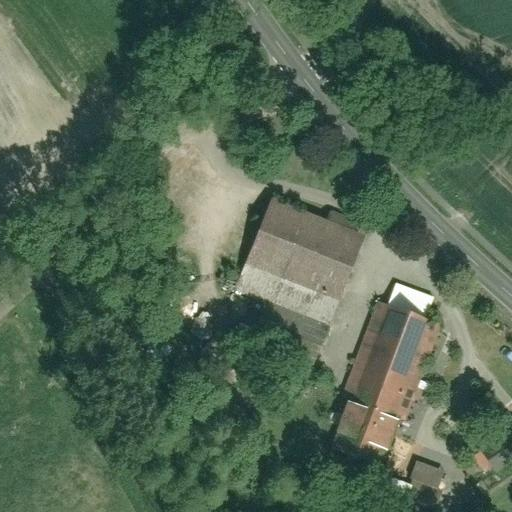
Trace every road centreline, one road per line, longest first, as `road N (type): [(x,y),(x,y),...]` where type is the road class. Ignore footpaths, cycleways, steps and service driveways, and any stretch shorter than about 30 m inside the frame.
road 1 (residential): [(285,64),(0,290)]
road 2 (tertiary): [(511,298),(434,229),(285,64)]
